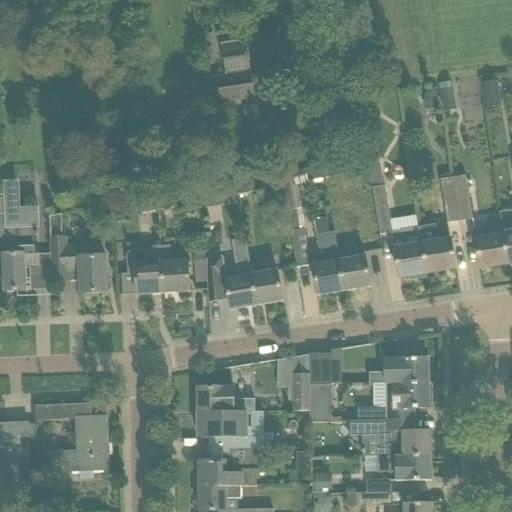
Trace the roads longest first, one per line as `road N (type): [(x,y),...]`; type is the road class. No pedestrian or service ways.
road 1 (residential): [(138,365),(497,305)]
road 2 (residential): [(462,511),(459,411),(468,396),(499,385)]
road 3 (residential): [(139,511),(138,365)]
road 4 (residential): [(0,368),(138,365)]
road 5 (residential): [(504,511),(499,385)]
